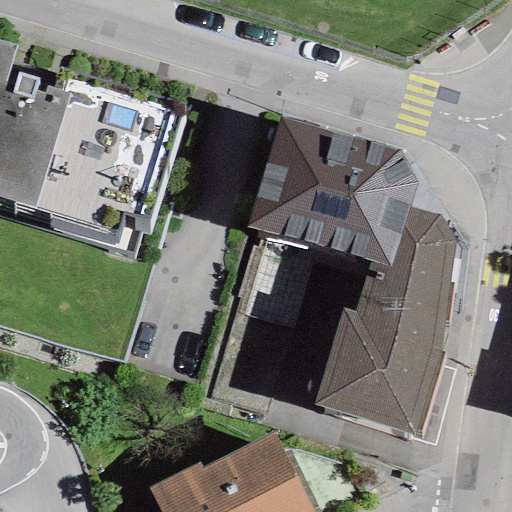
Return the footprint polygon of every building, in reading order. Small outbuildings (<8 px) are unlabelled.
[(16,46),(0,41),(0,198),(59,217),(55,231),(132,254),(144,216),(152,218),(183,114),(67,79),(63,93),(45,87),(43,94),(34,91),(38,79),(18,73),(12,93),(3,90),(16,46)] [(277,116),(245,227),(369,261),(390,267),(410,207),(417,183),(401,152),(277,116)] [(439,216),(410,207),(390,267),(369,261),(354,311),(342,307),(313,405),(413,434),(414,429),(421,432),(445,355),(439,353),(456,241),(439,216)] [(222,392),(273,402),(283,348),(232,338),(222,392)] [(152,492),(161,511),(313,511),(276,434),(201,469),(199,463),(149,487),(152,492)]
